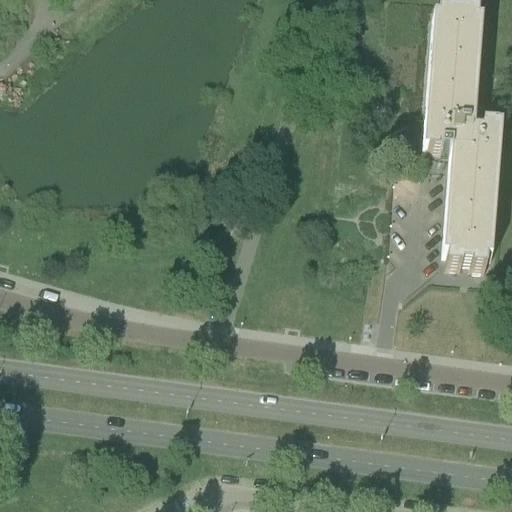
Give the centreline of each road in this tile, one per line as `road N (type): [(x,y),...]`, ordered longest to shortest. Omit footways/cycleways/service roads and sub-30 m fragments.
road 1 (unclassified): [(511,388),(127,332),(0,299)]
road 2 (primary): [(0,416),(511,485)]
road 3 (primary): [(511,441),(0,373)]
road 4 (unclassified): [(190,511),(217,498),(251,496),(360,511)]
